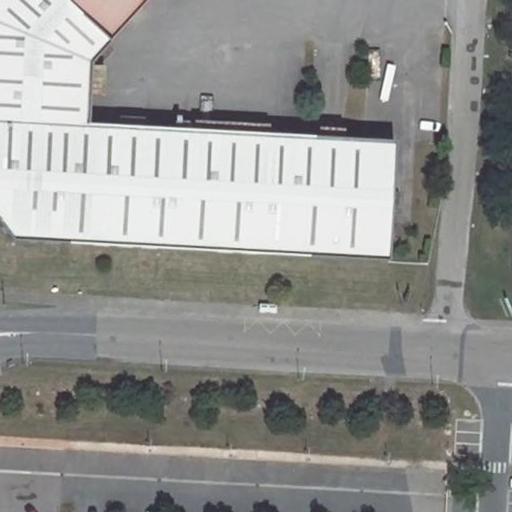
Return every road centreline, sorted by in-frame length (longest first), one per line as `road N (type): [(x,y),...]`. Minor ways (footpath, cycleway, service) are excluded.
road 1 (unclassified): [(0,343),(497,355)]
road 2 (unknown): [(487,492),(85,475)]
road 3 (unclassified): [(497,355),(486,511)]
